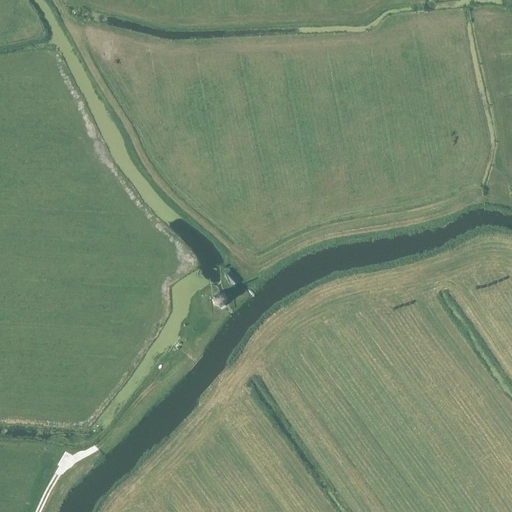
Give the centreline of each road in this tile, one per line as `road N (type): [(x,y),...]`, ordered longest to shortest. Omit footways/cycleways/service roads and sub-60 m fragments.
road 1 (track): [(54,0),(160,184),(242,258),(257,264),(321,233),(473,198),(511,207)]
road 2 (track): [(173,354),(101,444),(67,460),(37,511)]
